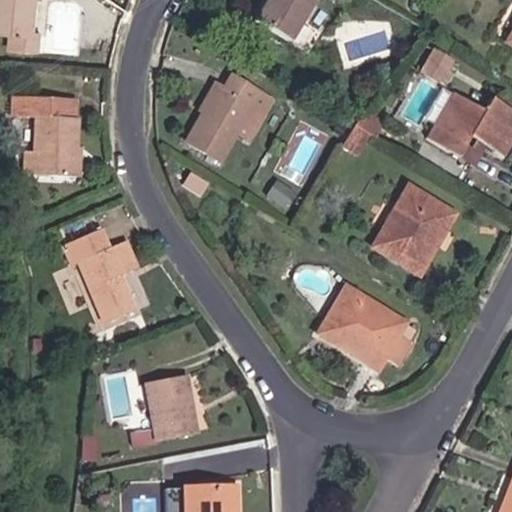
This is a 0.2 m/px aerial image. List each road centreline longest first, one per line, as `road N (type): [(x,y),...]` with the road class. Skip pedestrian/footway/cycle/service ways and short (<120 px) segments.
road 1 (residential): [(159,0),(148,16),(135,127),(194,279),(314,421)]
road 2 (residential): [(511,277),(436,417)]
road 3 (residential): [(436,417),(314,421)]
